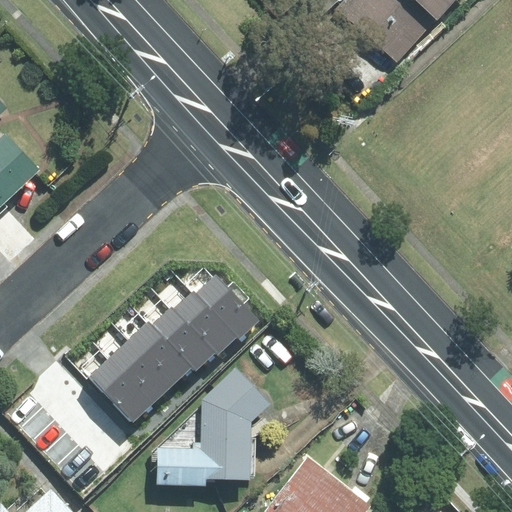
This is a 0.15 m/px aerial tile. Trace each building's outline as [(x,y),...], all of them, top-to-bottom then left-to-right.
[(347,0),(338,10),(398,64),(454,0),(347,0)] [(0,206),(38,170),(4,134),(0,137),(0,206)] [(216,275),(195,294),(237,338),(239,340),(259,321),(216,275)] [(217,357),(237,338),(195,294),(193,292),(173,311),(214,354),(217,357)] [(194,372),(214,354),(173,311),(169,309),(151,326),(191,368),(194,372)] [(147,323),(129,340),(172,385),(191,368),(151,326),(147,323)] [(151,405),(172,385),(129,340),(108,359),(151,405)] [(133,423),(151,405),(108,359),(88,377),(133,423)] [(268,404),(235,369),(202,399),(201,405),(158,447),(157,485),(206,485),(206,479),(250,480),(250,476),(255,475),(256,416),(268,404)] [(366,511),(371,506),(307,458),(265,511),(366,511)] [(0,503),(0,502),(0,511),(72,511),(51,489),(46,494),(41,489),(26,503),(21,497),(7,510),(0,503)]
